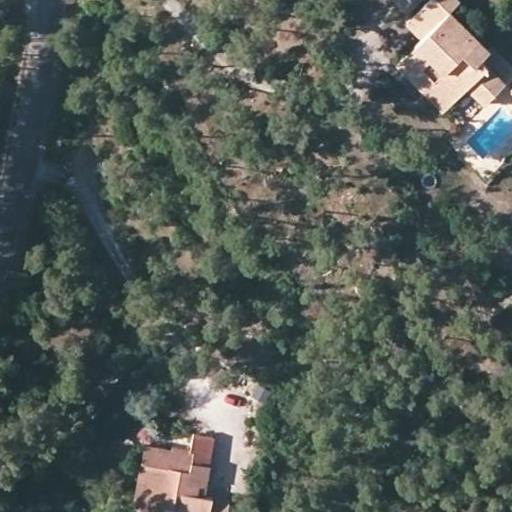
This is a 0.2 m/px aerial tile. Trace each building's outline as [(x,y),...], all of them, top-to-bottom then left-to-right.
[(392,0),(411,18),(429,0),(392,0)] [(481,58),(489,50),(450,10),(460,1),(458,0),(429,0),(411,18),(406,23),(420,37),(400,57),(415,71),(425,61),(439,75),(435,79),(454,99),(468,85),(485,102),(505,83),(481,58)] [(400,57),(395,62),(442,110),(454,99),(435,79),(439,75),(425,61),(415,71),(400,57)] [(196,494),(201,463),(207,464),(213,434),(193,430),(189,448),(172,444),(171,449),(145,443),(142,460),(149,461),(140,504),(138,511),(225,511),(228,499),(196,494)] [(140,504),(149,461),(142,460),(133,502),(140,504)]
